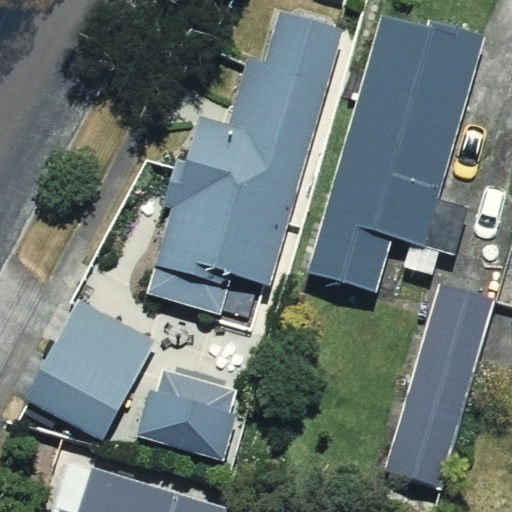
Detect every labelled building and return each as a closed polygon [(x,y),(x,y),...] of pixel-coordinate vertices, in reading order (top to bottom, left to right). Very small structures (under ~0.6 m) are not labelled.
[(325,23),(251,3),(218,129),(175,118),(127,297),(208,318),(218,280),(254,290),(325,23)] [(426,197),(469,38),(367,11),(297,270),(365,289),(379,236),(449,255),(462,206),(426,197)] [(497,290),(433,271),(375,465),(440,484),(497,290)] [(511,271),(501,311),(511,313),(511,346),(511,351),(511,271)] [(92,442),(152,342),(76,296),(16,396),(92,442)] [(235,394),(162,370),(140,439),(213,463),(235,394)] [(253,511),(57,457),(41,511),(253,511)]
